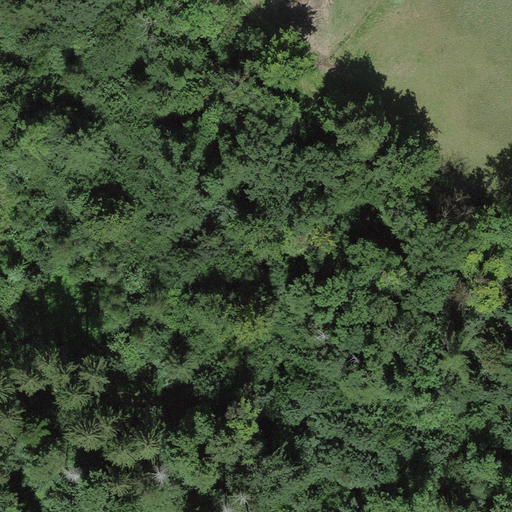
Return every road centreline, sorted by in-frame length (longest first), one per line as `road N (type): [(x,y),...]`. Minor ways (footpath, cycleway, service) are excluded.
road 1 (track): [(511,487),(366,424),(209,392),(0,392)]
road 2 (track): [(511,300),(493,225),(235,2)]
